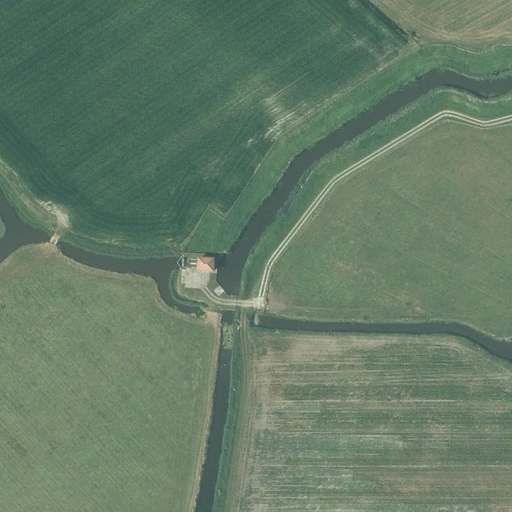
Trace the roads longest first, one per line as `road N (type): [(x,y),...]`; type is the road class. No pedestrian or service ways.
road 1 (track): [(196,280),(219,301),(258,305),(272,258),(332,181),(444,111),(479,125),(511,119)]
road 2 (track): [(230,511),(244,304)]
